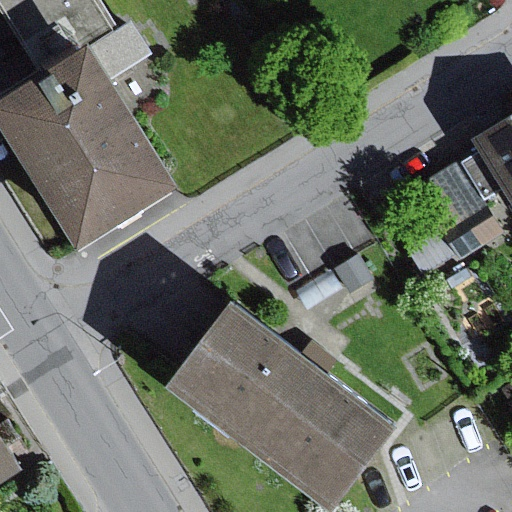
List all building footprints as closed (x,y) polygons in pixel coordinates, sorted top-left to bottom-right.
[(0,0),(0,14),(29,61),(68,37),(73,46),(110,23),(96,0),(0,0)] [(73,46),(68,37),(29,61),(0,79),(0,144),(59,238),(158,176),(98,80),(146,50),(124,14),(110,23),(73,46)] [(511,99),(461,130),(471,147),(453,158),(477,197),(497,185),(510,207),(511,205),(511,99)] [(477,197),(453,158),(407,185),(435,231),(448,254),(452,259),(498,232),(477,197)] [(435,231),(402,250),(415,272),(448,254),(435,231)] [(356,255),(334,268),(347,291),(369,278),(356,255)] [(338,287),(328,271),(296,292),(305,307),(338,287)] [(307,361),(227,300),(163,384),(326,508),(390,423),(307,361)] [(511,381),(500,388),(511,407),(511,381)] [(0,444),(0,466),(10,460),(0,444)]
